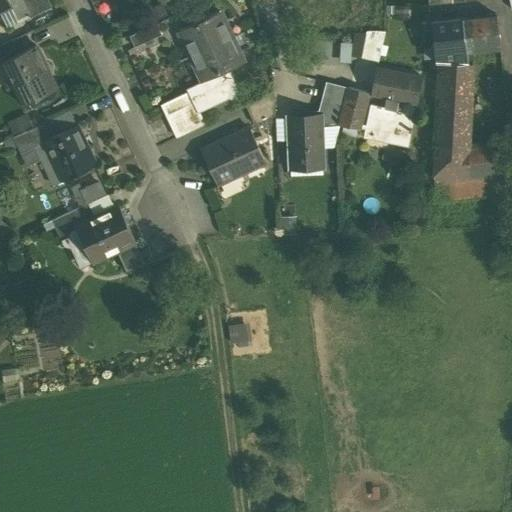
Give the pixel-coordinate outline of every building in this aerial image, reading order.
[(0,0),(0,9),(10,5),(11,4),(9,0),(0,0)] [(22,0),(9,0),(11,4),(10,5),(17,19),(29,13),(22,0)] [(48,0),(22,0),(29,13),(30,17),(52,7),(48,0)] [(219,12),(180,30),(192,56),(231,37),(219,12)] [(497,16),(462,19),(466,51),(500,47),(497,16)] [(462,19),(432,22),(436,62),(439,62),(468,63),(466,51),(462,19)] [(156,24),(129,36),(134,47),(161,34),(156,24)] [(385,32),(367,32),(362,57),(378,60),(385,32)] [(231,37),(192,56),(203,81),(229,69),(243,62),(231,37)] [(12,39),(0,45),(0,64),(3,63),(2,61),(19,53),(12,39)] [(19,53),(2,61),(3,63),(8,61),(17,78),(11,81),(22,104),(56,88),(36,45),(19,53)] [(468,63),(439,62),(438,94),(471,95),(472,63),(468,63)] [(422,77),(375,68),(371,94),(388,97),(399,100),(396,120),(413,124),(422,77)] [(229,69),(204,81),(205,83),(204,86),(189,93),(194,103),(198,112),(229,98),(237,100),(239,93),(229,69)] [(349,87),(326,82),(320,105),(326,107),(344,111),(349,87)] [(344,111),(340,125),(358,129),(368,92),(349,87),(344,111)] [(189,92),(161,105),(166,116),(194,103),(189,93),(189,92)] [(273,92),(246,106),(255,125),(275,115),(273,92)] [(471,95),(438,94),(436,144),(469,145),(471,95)] [(387,109),(372,106),(367,128),(392,133),(390,142),(408,146),(409,140),(392,136),(396,120),(399,100),(388,97),(386,104),(388,104),(387,109)] [(194,103),(166,116),(177,138),(204,125),(198,112),(194,103)] [(344,111),(326,107),(321,115),(322,127),(340,125),(344,111)] [(69,110),(50,119),(57,134),(76,125),(69,110)] [(321,115),(288,117),(290,162),(306,161),(306,165),(324,164),(322,127),(321,115)] [(31,116),(9,127),(13,136),(28,130),(36,126),(31,116)] [(36,126),(28,130),(35,146),(44,142),(44,140),(57,134),(50,119),(36,126)] [(413,124),(396,120),(392,136),(409,140),(413,124)] [(57,134),(44,140),(44,142),(62,180),(95,165),(76,125),(57,134)] [(248,126),(201,149),(219,186),(265,164),(248,126)] [(28,130),(13,136),(18,145),(21,153),(35,146),(28,130)] [(13,136),(4,140),(9,149),(18,145),(13,136)] [(62,180),(44,142),(35,146),(53,184),(62,180)] [(506,142),(469,145),(468,180),(510,173),(506,142)] [(469,145),(436,144),(435,178),(468,180),(469,145)] [(69,185),(42,197),(52,219),(67,213),(79,207),(69,185)] [(79,207),(67,213),(74,228),(76,227),(95,217),(89,202),(79,207)] [(95,217),(76,227),(92,263),(117,252),(135,243),(119,206),(95,217)] [(67,213),(52,219),(62,240),(69,237),(69,234),(69,231),(71,230),(74,228),(67,213)] [(135,243),(117,252),(126,272),(144,263),(135,243)] [(231,323),(232,343),(253,342),(252,322),(231,323)]
